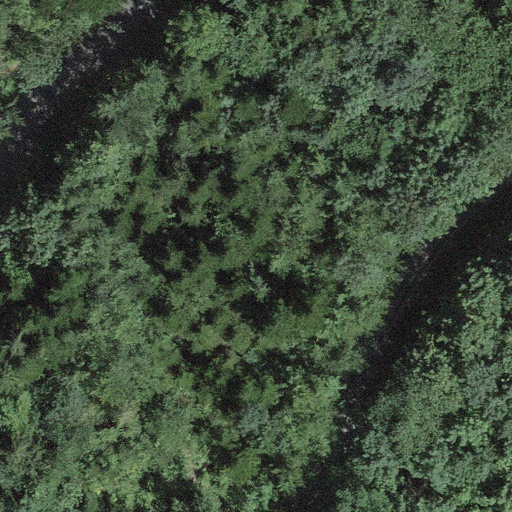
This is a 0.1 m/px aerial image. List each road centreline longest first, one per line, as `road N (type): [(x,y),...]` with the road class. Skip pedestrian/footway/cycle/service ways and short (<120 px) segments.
road 1 (track): [(511,159),(435,226),(408,262),(306,511)]
road 2 (unclassified): [(0,144),(154,0)]
